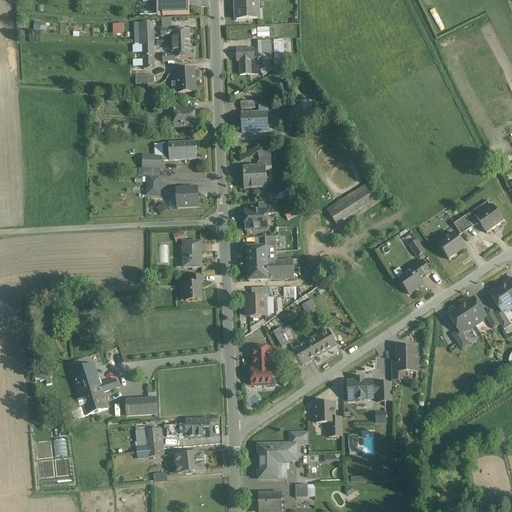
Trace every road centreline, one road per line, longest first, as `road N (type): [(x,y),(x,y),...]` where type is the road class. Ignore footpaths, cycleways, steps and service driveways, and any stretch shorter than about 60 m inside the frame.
road 1 (residential): [(213,0),(234,439)]
road 2 (residential): [(511,249),(234,439)]
road 3 (track): [(223,222),(0,232)]
